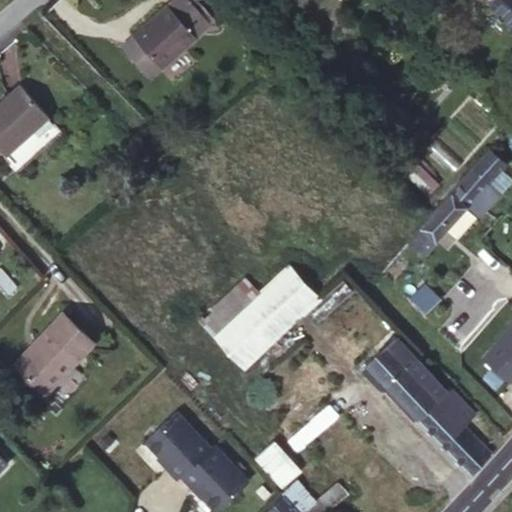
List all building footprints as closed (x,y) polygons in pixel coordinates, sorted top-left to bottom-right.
[(192,6),(186,0),(173,0),(134,35),(163,67),(209,25),(192,6)] [(511,23),(511,0),(496,0),(491,6),(511,23)] [(20,85),(0,102),(0,147),(6,154),(49,116),(20,85)] [(511,154),(496,140),(486,151),(502,166),(511,155),(511,154)] [(451,191),(453,193),(466,205),(502,166),(486,151),(451,191)] [(466,205),(453,193),(431,216),(410,240),(424,253),(466,205)] [(290,266),(216,334),(244,365),(318,297),(290,266)] [(64,312),(29,348),(32,350),(17,365),(45,392),(94,342),(64,312)] [(511,323),(484,356),(511,380),(511,323)] [(418,418),(470,473),(490,453),(463,424),(474,413),(451,388),(448,391),(398,338),(366,368),(383,386),(415,421),(418,418)] [(32,350),(29,348),(14,362),(17,365),(32,350)] [(379,391),(383,386),(366,368),(361,372),(379,391)] [(297,451),(340,413),(328,401),(286,439),(297,451)] [(212,445),(178,409),(147,438),(169,462),(168,464),(178,475),(182,472),(212,445)] [(110,432),(101,441),(108,447),(116,439),(110,432)] [(216,442),(212,445),(182,472),(193,483),(195,482),(218,507),(249,479),(216,442)] [(272,444),(257,457),(281,485),(296,472),(272,444)] [(0,475),(11,464),(0,452),(0,475)] [(267,511),(298,511),(284,495),(267,511)]
